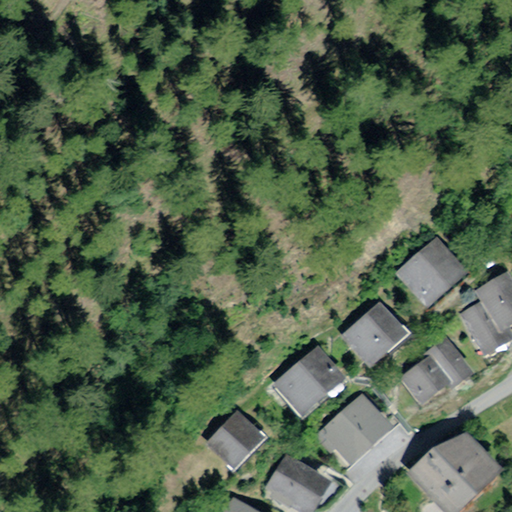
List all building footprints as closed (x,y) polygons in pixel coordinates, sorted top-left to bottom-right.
[(467,273),(432,235),(395,268),(429,306),(467,273)] [(476,283),(486,300),(502,327),(511,320),(511,288),(500,268),(476,283)] [(381,300),(339,335),(369,371),(411,335),(381,300)] [(511,343),(502,327),(486,300),(459,315),(485,359),(511,343)] [(449,340),(400,375),(423,408),(472,372),(449,340)] [(317,345),(270,385),(299,419),(346,378),(317,345)] [(361,396),(321,430),(349,463),(389,429),(361,396)] [(238,409),(204,443),(232,470),(265,436),(238,409)] [(467,431),(411,480),(439,511),(457,511),(503,472),(467,431)] [(289,458),(265,496),(290,511),(307,511),(327,481),(289,458)] [(253,511),(233,500),(225,511),(253,511)]
